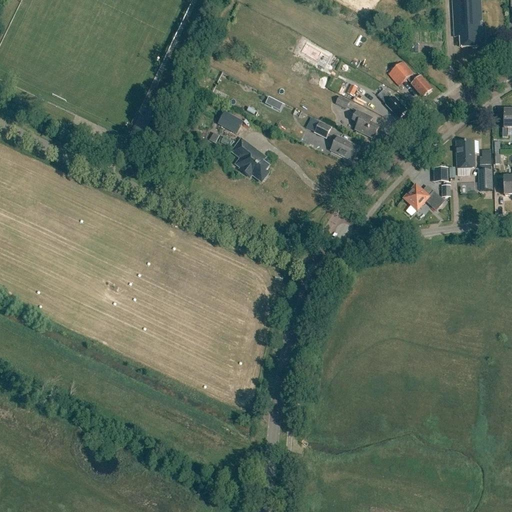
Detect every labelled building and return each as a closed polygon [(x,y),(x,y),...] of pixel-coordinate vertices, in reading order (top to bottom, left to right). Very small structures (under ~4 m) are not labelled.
[(481,34),(482,34),(480,0),(452,0),(455,38),(460,38),(461,49),(479,49),(479,41),(481,40),(481,34)] [(411,86),(422,99),(432,91),(421,78),(416,82),(412,77),(413,75),(403,63),(388,76),(399,88),(407,81),(411,86)] [(358,90),(353,88),(349,96),(354,99),(358,90)] [(377,97),(386,107),(393,115),(394,114),(399,120),(407,113),(400,106),(400,105),(394,99),(393,101),(384,91),(377,97)] [(351,104),(339,98),(335,106),(347,112),(351,104)] [(141,118),(131,138),(139,142),(138,144),(135,143),(132,150),(142,155),(161,116),(151,111),(146,120),(141,118)] [(503,130),(503,139),(508,139),(508,130),(511,130),(511,111),(504,112),(504,130),(503,130)] [(222,112),(215,125),(235,135),(242,122),(222,112)] [(358,125),(355,132),(373,141),(379,129),(370,124),(372,120),(357,113),(353,123),(358,125)] [(320,124),(315,134),(326,140),(331,129),(320,124)] [(77,129),(72,139),(88,146),(93,136),(77,129)] [(214,145),(219,137),(212,133),(208,141),(214,145)] [(229,147),(231,141),(221,137),(219,144),(229,147)] [(338,139),(331,152),(353,163),(359,149),(338,139)] [(241,141),(232,153),(241,160),(236,166),(241,170),(240,171),(250,179),(252,177),(262,184),(268,175),(266,173),(269,169),(263,164),(266,159),(254,151),(241,142),(242,141),(241,141)] [(479,143),(457,144),(458,172),(475,171),(475,155),(479,155),(479,143)] [(159,159),(153,171),(159,174),(165,161),(159,159)] [(478,172),(479,193),(492,193),(492,172),(491,167),(480,167),(480,172),(478,172)] [(434,170),(434,179),(448,178),(448,170),(434,170)] [(459,195),(474,194),(474,184),(459,185),(459,195)] [(416,187),(404,200),(417,212),(426,203),(436,213),(444,203),(434,194),(429,199),(416,187)] [(450,188),(442,188),(442,199),(450,198),(450,188)]
